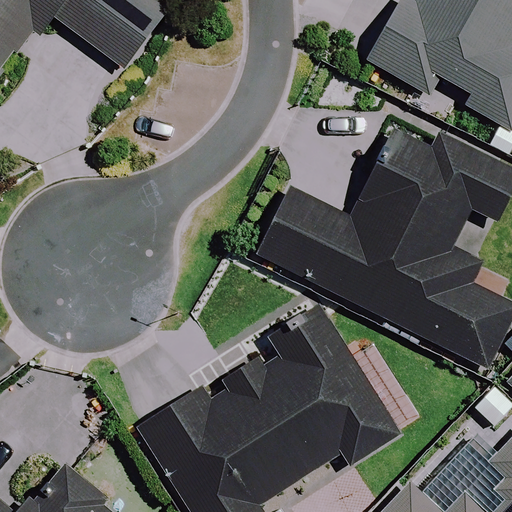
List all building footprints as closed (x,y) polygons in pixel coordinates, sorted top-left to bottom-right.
[(0,0),(0,78),(11,63),(16,66),(49,20),(123,73),(164,15),(143,0),(0,0)] [(511,0),(420,0),(418,6),(407,0),(404,0),(369,66),(429,99),(436,86),(511,127),(511,0)] [(433,154),(395,135),(352,222),(292,193),(260,257),(486,371),(511,318),(511,308),(471,288),(481,268),(450,253),(470,213),(496,226),(511,194),(511,177),(440,141),(433,154)] [(399,439),(321,316),(272,347),(282,362),(264,373),(254,357),(136,432),(186,511),(259,511),(339,461),(346,472),(399,439)] [(511,375),(503,386),(511,393),(511,375)] [(511,511),(511,444),(492,466),(511,484),(511,501),(501,511),(477,511),(464,499),(451,511),(436,511),(412,489),(389,511),(511,511)] [(0,511),(107,511),(74,483),(24,511),(5,511),(1,508),(0,507),(0,511)]
